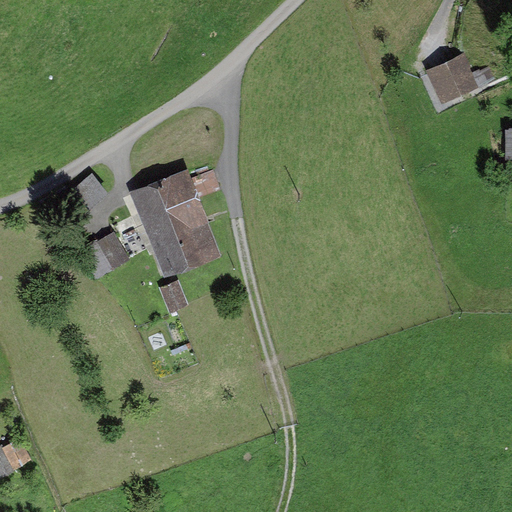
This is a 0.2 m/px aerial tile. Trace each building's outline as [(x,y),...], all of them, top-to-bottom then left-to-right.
[(464,57),(430,73),(443,100),(477,85),(464,57)] [(187,172),(140,190),(155,236),(157,235),(168,268),(216,250),(204,218),(206,217),(187,172)] [(92,175),(76,188),(91,206),(106,193),(92,175)] [(98,276),(127,259),(112,233),(83,250),(98,276)] [(176,280),(162,286),(171,310),(185,304),(176,280)] [(18,439),(5,447),(15,464),(28,457),(18,439)] [(14,468),(0,444),(0,471),(2,475),(14,468)]
